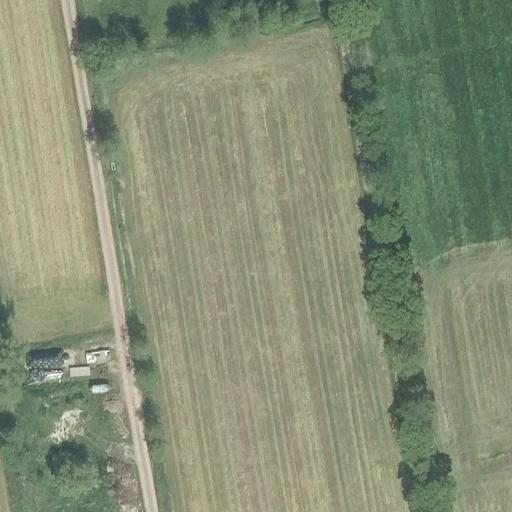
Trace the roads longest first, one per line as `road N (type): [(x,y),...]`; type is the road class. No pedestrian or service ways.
road 1 (track): [(147,511),(62,0)]
road 2 (track): [(334,0),(418,511)]
